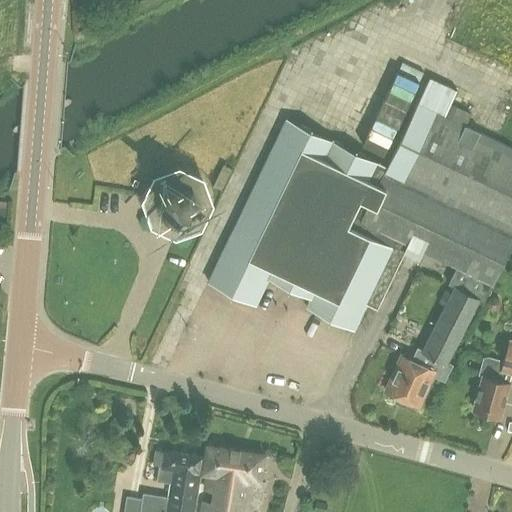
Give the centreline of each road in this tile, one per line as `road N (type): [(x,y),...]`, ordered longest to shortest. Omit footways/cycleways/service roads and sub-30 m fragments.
road 1 (residential): [(511,476),(18,348)]
road 2 (secondary): [(18,348),(47,0)]
road 3 (secondary): [(7,511),(18,348)]
